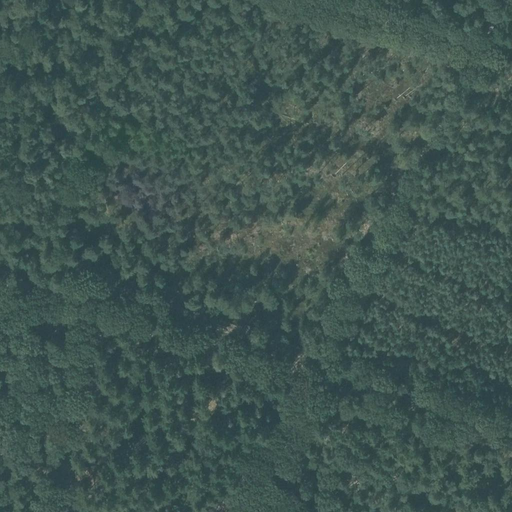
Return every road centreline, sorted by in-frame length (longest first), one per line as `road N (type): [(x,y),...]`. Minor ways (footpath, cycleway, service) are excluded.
road 1 (track): [(0,287),(66,284),(132,295),(511,424)]
road 2 (track): [(40,511),(75,353),(99,332),(115,335),(255,476)]
road 3 (track): [(311,356),(487,39),(494,0)]
road 4 (track): [(511,40),(351,0)]
road 5 (track): [(258,478),(315,358)]
